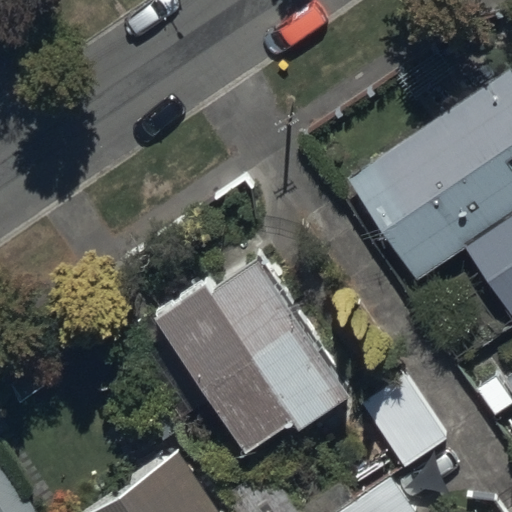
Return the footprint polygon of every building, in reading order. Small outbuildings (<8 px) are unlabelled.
[(511,80),(355,184),(420,281),(467,250),(511,317),(511,80)] [(260,257),(167,320),(265,464),(358,402),(260,257)] [(409,372),(365,401),(406,463),(450,434),(409,372)] [(0,439),(0,511),(39,511),(42,511),(0,439)] [(219,511),(179,453),(92,511),(219,511)] [(302,511),(268,463),(225,493),(238,511),(302,511)] [(417,511),(421,510),(393,469),(330,511),(417,511)]
